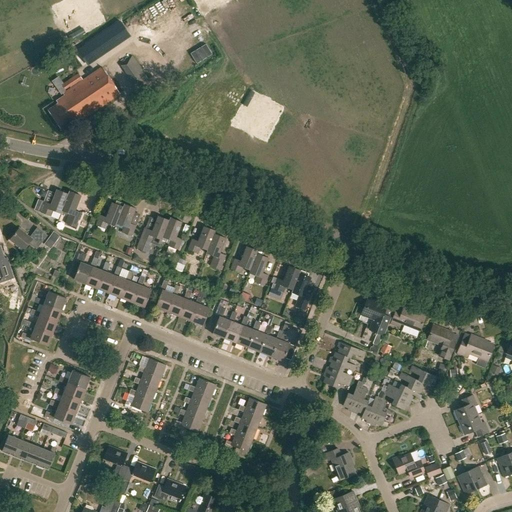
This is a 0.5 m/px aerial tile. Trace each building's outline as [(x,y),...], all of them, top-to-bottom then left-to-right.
[(120,19),(76,48),(87,64),(131,35),(120,19)] [(132,56),(120,65),(137,89),(149,80),(132,56)] [(119,95),(101,68),(62,95),(64,98),(57,103),(58,106),(48,112),(60,129),(77,117),(81,121),(119,95)] [(62,85),(66,91),(83,80),(79,74),(62,85)] [(61,214),(62,211),(68,194),(57,190),(51,205),(45,202),(41,213),(51,217),(54,211),(61,214)] [(62,211),(69,214),(65,223),(75,227),(81,213),(75,211),(81,196),(69,191),(68,194),(62,211)] [(115,227),(117,224),(123,207),(112,203),(106,217),(100,215),(96,226),(106,230),(108,224),(115,227)] [(123,207),(117,224),(124,227),(122,233),(132,237),(136,226),(130,224),(136,209),(124,204),(123,207)] [(152,231),(146,229),(144,228),(136,248),(148,253),(152,244),(160,247),(162,242),(161,242),(169,221),(158,216),(152,231)] [(161,242),(162,242),(169,244),(168,246),(181,251),(185,241),(176,237),(182,222),(170,218),(169,221),(161,242)] [(192,239),(188,250),(198,254),(200,248),(207,251),(208,251),(214,233),(215,234),(216,231),(204,227),(198,241),(192,239)] [(47,236),(37,228),(29,237),(19,229),(12,237),(11,237),(8,240),(14,245),(15,244),(23,250),(28,244),(36,250),(47,236)] [(53,232),(49,237),(56,242),(60,236),(53,232)] [(207,251),(206,254),(214,256),(212,262),(210,266),(220,270),(222,266),(226,255),(220,253),(226,238),(215,234),(214,233),(208,251),(207,251)] [(31,246),(26,251),(31,256),(36,250),(31,246)] [(235,259),(231,270),(240,273),(243,267),(250,270),(251,270),(257,254),(258,251),(247,246),(241,261),(235,259)] [(6,264),(0,247),(0,273),(1,278),(9,275),(6,264)] [(168,247),(166,252),(174,255),(176,250),(168,247)] [(74,280),(86,285),(93,267),(90,266),(83,263),(87,255),(82,253),(78,263),(80,264),(74,280)] [(250,270),(249,273),(257,276),(254,282),(264,286),(268,275),(263,273),(268,258),(257,254),(251,270),(250,270)] [(86,285),(98,289),(104,272),(102,271),(95,268),(98,260),(94,258),(90,266),(93,267),(86,285)] [(175,269),(182,272),(186,261),(179,259),(175,269)] [(98,289),(109,294),(116,276),(114,276),(107,273),(110,264),(106,263),(102,271),(104,272),(98,289)] [(276,282),(273,289),(283,293),(285,288),(293,290),(293,291),(299,273),(300,274),(301,271),(289,266),(283,281),(277,279),(276,282)] [(109,294),(121,298),(128,281),(126,280),(119,277),(122,269),(117,267),(114,276),(116,276),(109,294)] [(236,285),(241,279),(231,271),(227,278),(236,285)] [(134,273),(130,272),(129,272),(126,280),(128,281),(121,298),(133,303),(139,285),(137,285),(130,282),(134,273)] [(293,290),(292,293),(299,296),(297,302),(295,307),(305,311),(307,305),(311,295),(305,292),(311,278),(300,274),(299,273),(293,291),(293,290)] [(145,278),(141,276),(137,285),(139,285),(133,303),(144,307),(151,290),(142,286),(145,278)] [(155,307),(167,312),(174,295),(172,294),(165,291),(168,283),(164,281),(160,290),(162,291),(155,307)] [(223,296),(223,295),(227,286),(222,284),(218,293),(218,294),(223,296)] [(175,286),(172,294),(174,295),(167,312),(179,317),(186,299),(184,298),(177,296),(180,287),(175,286)] [(187,290),(184,298),(186,299),(179,317),(191,321),(198,304),(196,303),(189,300),(192,292),(187,290)] [(44,304),(61,311),(66,298),(49,292),(45,302),(37,298),(35,303),(43,306),(44,304)] [(242,299),(249,302),(252,296),(244,292),(242,299)] [(198,304),(191,321),(203,326),(210,309),(200,305),(204,296),(199,295),(196,303),(198,304)] [(16,310),(17,298),(11,297),(9,309),(16,310)] [(388,305),(368,298),(361,315),(374,320),(370,331),(384,336),(391,317),(384,315),(388,305)] [(57,322),(61,311),(44,304),(43,306),(40,313),(32,310),(30,315),(39,318),(39,316),(57,322)] [(423,331),(429,316),(413,310),(413,309),(404,306),(402,312),(396,310),(391,324),(400,327),(402,323),(423,331)] [(212,334),(225,339),(231,321),(229,321),(222,318),(226,309),(221,308),(217,317),(219,317),(212,334)] [(233,312),(229,321),(231,321),(225,339),(236,343),(243,326),(242,325),(234,322),(237,314),(233,312)] [(26,326),(34,329),(35,328),(52,334),(57,322),(39,316),(39,318),(36,325),(28,322),(26,326)] [(245,317),(242,325),(243,326),(236,343),(248,348),(255,330),(253,330),(246,327),(249,318),(245,317)] [(248,348),(260,353),(267,335),(265,334),(258,331),(261,323),(256,321),(253,330),(255,330),(248,348)] [(260,353),(272,357),(284,324),(282,331),(279,330),(276,339),(269,336),(272,328),(268,326),(265,334),(267,335),(260,353)] [(284,324),(272,357),(284,362),(285,358),(291,361),(296,347),(290,344),(283,341),(289,326),(284,324)] [(439,356),(449,360),(455,343),(450,341),(453,333),(433,325),(428,339),(443,345),(439,356)] [(35,328),(34,329),(31,337),(23,334),(21,338),(31,342),(31,340),(48,346),(52,334),(35,328)] [(484,368),(493,345),(480,340),(481,339),(471,336),(469,342),(463,340),(457,355),(466,359),(468,353),(479,357),(476,365),(484,368)] [(341,348),(338,353),(349,358),(351,358),(353,354),(363,358),(365,352),(340,342),(338,347),(341,348)] [(382,353),(381,356),(386,358),(387,355),(391,346),(384,343),(380,352),(382,353)] [(371,347),(369,351),(376,354),(379,346),(373,344),(372,347),(371,347)] [(331,363),(345,368),(355,372),(357,366),(347,362),(349,358),(338,353),(336,352),(333,358),(331,357),(329,362),(331,363)] [(145,371),(161,377),(166,366),(149,359),(146,369),(140,366),(138,371),(144,373),(145,371)] [(327,367),(325,372),(350,382),(353,376),(343,372),(345,368),(331,363),(329,368),(327,367)] [(48,371),(55,374),(58,367),(50,364),(48,371)] [(496,374),(499,367),(493,365),(491,372),(496,374)] [(418,381),(426,385),(430,387),(433,381),(435,382),(437,377),(413,366),(411,371),(421,376),(418,381)] [(457,369),(450,370),(451,377),(458,376),(457,369)] [(68,383),(85,390),(90,378),(73,371),(69,380),(60,377),(58,381),(67,385),(68,383)] [(134,383),(139,385),(140,383),(156,389),(161,377),(145,371),(144,373),(141,380),(135,378),(134,383)] [(350,382),(325,372),(323,376),(326,377),(324,383),(337,388),(339,383),(349,387),(350,382)] [(410,382),(408,387),(408,388),(414,391),(420,393),(423,388),(425,389),(426,385),(418,381),(402,373),(400,378),(410,382)] [(195,391),(211,397),(216,385),(199,379),(196,388),(190,386),(188,390),(194,393),(195,391)] [(490,382),(484,385),(486,391),(493,389),(490,382)] [(81,401),(85,390),(68,383),(67,385),(64,392),(56,389),(54,393),(62,397),(63,395),(81,401)] [(129,394),(135,397),(135,395),(152,401),(156,389),(140,383),(139,385),(137,392),(131,390),(129,394)] [(389,384),(387,389),(412,401),(414,396),(412,395),(414,391),(408,388),(408,387),(402,384),(400,389),(389,384)] [(328,385),(324,393),(332,396),(335,388),(328,385)] [(348,410),(353,412),(363,387),(362,387),(357,385),(353,396),(348,394),(343,406),(349,408),(348,410)] [(358,412),(363,414),(367,405),(369,401),(363,399),(368,389),(363,387),(353,412),(357,414),(358,412)] [(412,401),(387,389),(385,394),(395,399),(392,405),(404,410),(407,404),(410,406),(412,401)] [(184,402),(190,404),(190,403),(207,409),(211,397),(195,391),(194,393),(191,400),(185,397),(184,402)] [(49,405),(58,409),(59,407),(76,413),(81,401),(63,395),(62,397),(60,404),(51,401),(49,405)] [(135,395),(135,397),(132,404),(126,401),(124,406),(131,409),(132,407),(147,413),(152,401),(135,395)] [(454,410),(459,422),(478,415),(474,406),(477,405),(473,395),(462,400),(465,406),(454,410)] [(366,422),(371,424),(381,399),(376,397),(372,407),(367,405),(363,414),(362,418),(367,420),(366,422)] [(245,410),(262,417),(266,405),(250,398),(246,408),(241,406),(239,410),(245,412),(245,410)] [(381,399),(371,424),(376,426),(377,424),(382,426),(387,413),(382,411),(386,401),(381,399)] [(179,414),(185,416),(185,414),(202,421),(207,409),(190,403),(190,404),(187,412),(181,409),(179,414)] [(59,407),(58,409),(55,416),(46,412),(45,417),(54,420),(55,419),(71,425),(76,413),(59,407)] [(257,428),(262,417),(245,410),(245,412),(242,420),(236,417),(234,422),(240,424),(241,422),(257,428)] [(27,423),(29,418),(20,414),(18,419),(27,423)] [(185,414),(185,416),(182,423),(176,421),(175,426),(181,428),(182,427),(198,433),(202,421),(185,414)] [(478,415),(459,422),(464,435),(475,430),(478,437),(489,432),(485,422),(481,423),(478,415)] [(37,421),(29,418),(27,423),(34,426),(37,421)] [(253,440),(257,428),(241,422),(240,424),(237,431),(231,429),(230,434),(235,436),(236,434),(253,440)] [(50,432),(52,427),(44,423),(41,429),(50,432)] [(52,427),(50,432),(65,438),(67,434),(67,433),(52,427)] [(324,437),(326,432),(316,429),(314,434),(324,437)] [(236,434),(235,436),(233,443),(227,441),(225,445),(232,448),(233,446),(248,452),(253,440),(236,434)] [(9,455),(10,454),(14,455),(20,440),(8,435),(2,452),(9,455)] [(21,459),(21,458),(26,460),(32,445),(20,440),(14,455),(14,457),(21,459)] [(491,452),(486,441),(480,443),(485,455),(491,452)] [(315,448),(317,455),(327,451),(324,444),(315,448)] [(33,463),(37,464),(43,449),(32,445),(26,460),(25,461),(32,464),(33,463)] [(109,446),(103,460),(115,464),(122,467),(120,470),(117,478),(123,480),(128,467),(123,465),(123,464),(128,454),(109,446)] [(341,456),(338,448),(325,453),(328,461),(331,460),(340,480),(356,474),(352,466),(354,465),(349,453),(341,456)] [(37,464),(36,466),(44,469),(44,467),(49,469),(55,454),(43,449),(37,464)] [(466,457),(462,450),(454,454),(458,461),(466,457)] [(393,459),(399,474),(408,470),(410,477),(424,472),(420,461),(414,463),(410,454),(402,457),(401,456),(393,459)] [(511,473),(511,465),(508,454),(497,458),(504,477),(511,473)] [(427,458),(429,463),(435,461),(432,455),(427,458)] [(128,467),(123,480),(129,482),(131,476),(150,483),(156,469),(143,464),(137,462),(136,464),(134,470),(128,467)] [(438,463),(434,464),(425,468),(428,478),(442,473),(438,463)] [(455,477),(450,466),(442,469),(447,480),(455,477)] [(478,467),(468,471),(476,490),(487,485),(478,467)] [(476,490),(468,471),(458,476),(466,494),(476,490)] [(438,485),(447,482),(443,474),(435,478),(438,485)] [(165,501),(168,495),(181,500),(186,487),(168,479),(165,487),(159,485),(154,497),(165,501)] [(415,489),(418,496),(423,494),(421,487),(415,489)] [(453,490),(447,493),(450,501),(457,498),(453,490)] [(110,511),(114,503),(118,493),(112,491),(105,507),(102,506),(100,511),(86,505),(82,511),(110,511)] [(359,506),(353,492),(334,499),(339,510),(337,511),(359,511),(357,507),(359,506)] [(116,501),(123,503),(125,497),(119,494),(116,501)] [(433,511),(439,500),(428,495),(421,511),(433,511)] [(189,511),(212,511),(216,504),(200,497),(197,498),(196,501),(197,504),(201,505),(198,511),(191,508),(189,511)] [(439,500),(433,511),(446,511),(450,504),(439,500)] [(114,503),(110,511),(117,511),(120,505),(114,503)] [(140,503),(139,509),(145,511),(147,506),(140,503)]
